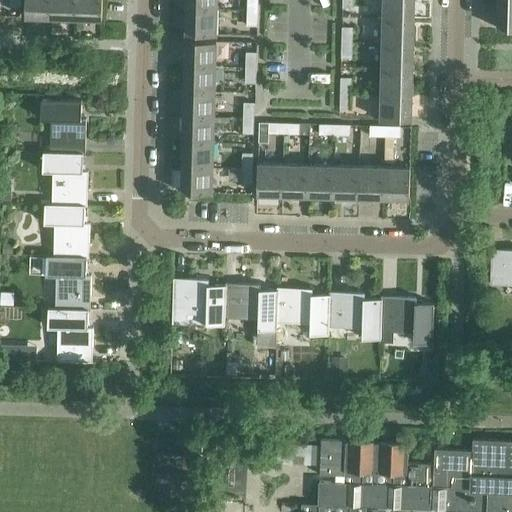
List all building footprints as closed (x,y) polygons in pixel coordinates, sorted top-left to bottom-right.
[(50,17),(50,0),(24,0),(24,17),(50,17)] [(75,18),(76,0),(50,0),(50,17),(75,18)] [(76,0),(75,18),(101,19),(101,0),(76,0)] [(257,9),(256,0),(246,0),(246,8),(257,9)] [(415,18),(415,0),(383,0),(383,17),(415,18)] [(511,28),(511,2),(498,3),(497,28),(511,28)] [(216,33),(216,8),(186,7),(185,32),(216,33)] [(256,24),(257,9),(246,8),(246,25),(256,25),(256,24)] [(414,43),(415,18),(383,17),(382,42),(414,43)] [(341,41),(352,41),(352,25),(341,25),(341,41)] [(184,64),(215,65),(215,40),(185,39),(184,64)] [(351,56),(352,41),(341,41),(341,56),(351,56)] [(413,68),(414,43),(382,42),(382,67),(413,68)] [(245,66),(256,66),(256,51),(245,50),(245,66)] [(214,90),(215,65),(184,64),(184,89),(214,90)] [(255,82),(256,66),(245,66),(244,81),(255,82)] [(412,94),(413,68),(382,67),(381,93),(412,94)] [(340,91),(374,93),(374,92),(350,91),(351,76),(340,75),(340,91)] [(213,115),(214,90),(184,89),(183,114),(213,115)] [(374,101),(374,93),(340,91),(339,108),(350,108),(350,101),(374,101)] [(412,119),(412,94),(381,93),(380,118),(412,119)] [(50,151),(85,152),(86,117),(81,117),(81,99),(41,98),(40,118),(51,118),(50,151)] [(242,116),(253,116),(253,101),(243,101),(242,116)] [(213,141),(213,115),(183,114),(182,140),(213,141)] [(253,132),(253,116),(242,116),(242,132),(253,132)] [(284,132),(285,121),(258,120),(258,141),(267,141),(268,131),(284,132)] [(285,121),(284,132),(299,132),(299,121),(285,121)] [(335,134),(335,122),(318,122),(318,133),(335,134)] [(335,122),(335,134),(349,134),(349,123),(335,122)] [(386,135),(386,124),(369,124),(369,135),(386,135)] [(386,124),(386,135),(400,135),(400,125),(386,124)] [(212,166),(213,141),(182,140),(181,165),(212,166)] [(85,152),(50,151),(42,150),(41,170),(52,170),(51,203),(86,204),(87,169),(82,169),(83,152),(85,152)] [(241,167),(252,167),(252,151),(241,151),(241,167)] [(283,194),(284,163),(258,162),(257,193),(283,194)] [(308,195),(309,163),(284,163),(283,194),(308,195)] [(333,195),(334,164),(309,163),(308,195),(333,195)] [(359,196),(359,165),(334,164),(333,195),(359,196)] [(211,191),(212,166),(181,165),(181,190),(211,191)] [(384,197),(385,165),(359,165),(359,196),(384,197)] [(385,165),(384,197),(409,197),(410,166),(385,165)] [(251,183),(252,167),(241,167),(240,183),(251,183)] [(4,191),(4,200),(13,200),(13,192),(4,191)] [(86,204),(51,203),(44,202),(43,222),(54,222),(53,255),(89,256),(89,221),(84,221),(85,204),(86,204)] [(511,248),(491,248),(490,283),(511,283),(511,248)] [(89,256),(53,255),(46,255),(45,275),(56,275),(55,307),(90,308),(91,273),(86,273),(86,256),(89,256)] [(224,324),(224,317),(225,282),(224,282),(224,284),(206,284),(206,279),(174,278),(172,322),(224,324)] [(277,321),(278,288),(260,288),(260,283),(225,282),(224,317),(257,318),(256,328),(256,345),(276,346),(277,329),(277,321)] [(328,333),(328,326),(329,290),(329,292),(311,292),(311,287),(278,286),(278,288),(277,321),(309,322),(309,333),(328,333)] [(381,338),(382,295),(381,295),(381,297),(362,296),(363,291),(329,290),(328,326),(361,327),(361,337),(379,338),(381,338)] [(381,338),(379,338),(379,340),(392,340),(392,330),(413,331),(412,341),(433,341),(434,301),(415,301),(416,296),(382,295),(381,338)] [(90,308),(55,307),(48,307),(48,326),(58,327),(57,359),(91,360),(92,326),(87,326),(88,308),(90,309),(90,308)] [(511,473),(511,442),(488,442),(486,478),(472,477),(474,449),(435,447),(434,461),(409,460),(409,442),(346,439),(344,480),(319,479),(318,502),(302,501),(301,511),(374,511),(378,511),(449,511),(450,509),(454,509),(453,511),(511,511),(511,478),(497,478),(497,473),(511,473)] [(249,460),(337,464),(338,444),(250,440),(249,460)]
